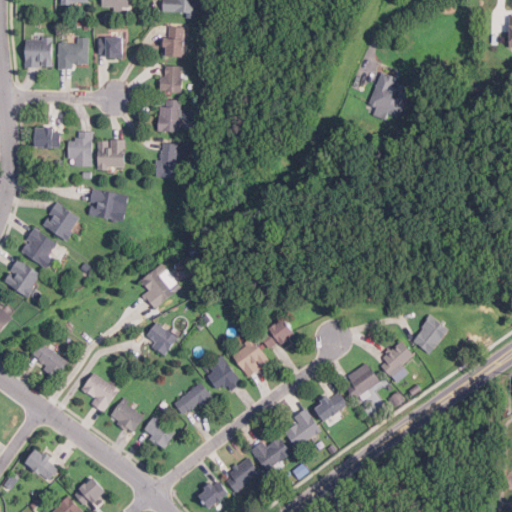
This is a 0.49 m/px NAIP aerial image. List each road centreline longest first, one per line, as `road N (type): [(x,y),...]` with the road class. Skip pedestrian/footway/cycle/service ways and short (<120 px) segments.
road 1 (secondary): [(295,511),(504,356)]
road 2 (residential): [(154,491),(335,350),(339,336)]
road 3 (residential): [(172,511),(143,481),(0,378)]
road 4 (residential): [(0,220),(12,156),(0,29)]
